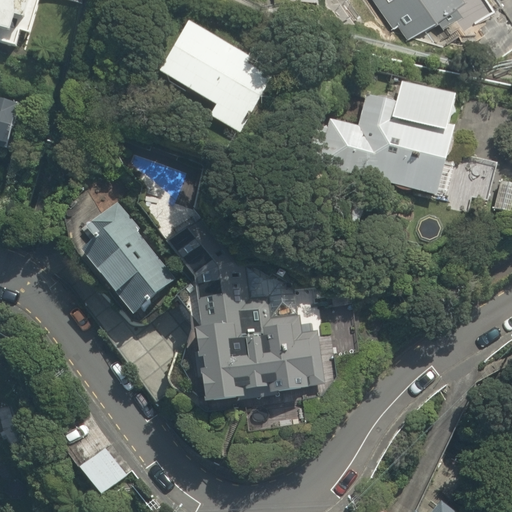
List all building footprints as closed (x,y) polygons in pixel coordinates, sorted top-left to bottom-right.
[(33,38),(41,0),(0,0),(0,35),(19,40),(20,35),(33,38)] [(465,5),(462,0),(370,0),(396,44),(465,5)] [(189,23),(160,76),(217,108),(210,119),(244,138),(280,74),(189,23)] [(455,129),(462,97),(403,83),(398,103),(368,96),(361,126),(328,119),(316,171),(445,200),(461,131),(455,129)] [(0,108),(0,151),(11,154),(23,115),(0,108)] [(85,258),(138,323),(183,285),(138,231),(132,236),(125,227),(134,219),(125,209),(130,204),(106,174),(80,195),(102,221),(84,236),(95,249),(85,258)] [(248,310),(238,263),(200,217),(169,243),(195,274),(207,338),(202,339),(210,374),(205,376),(211,409),(250,402),(249,398),(272,394),(273,401),(314,394),(313,390),(327,387),(313,316),(277,323),(273,305),(248,310)] [(107,449),(80,470),(105,501),(131,480),(107,449)]
